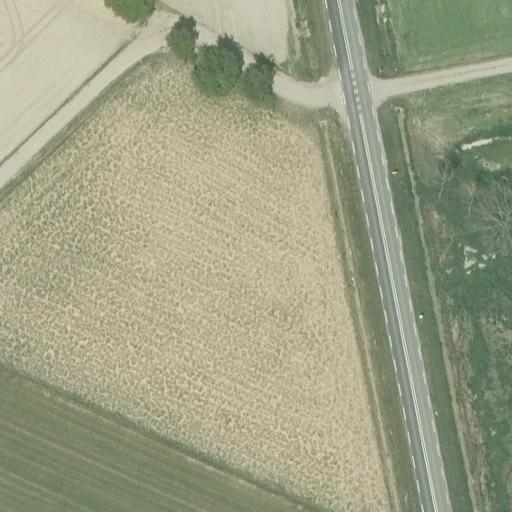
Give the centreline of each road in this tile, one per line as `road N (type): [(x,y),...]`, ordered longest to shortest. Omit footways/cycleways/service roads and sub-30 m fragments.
road 1 (tertiary): [(354,94),(432,511)]
road 2 (track): [(0,181),(156,42),(206,46),(298,98),(354,94)]
road 3 (unclassified): [(511,63),(354,94)]
